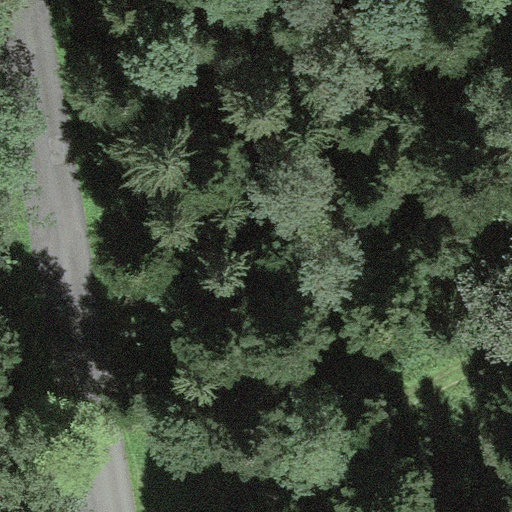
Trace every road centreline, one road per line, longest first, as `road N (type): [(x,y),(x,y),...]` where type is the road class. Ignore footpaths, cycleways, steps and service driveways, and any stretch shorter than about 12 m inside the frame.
road 1 (tertiary): [(105,511),(18,0)]
road 2 (track): [(183,511),(511,333)]
